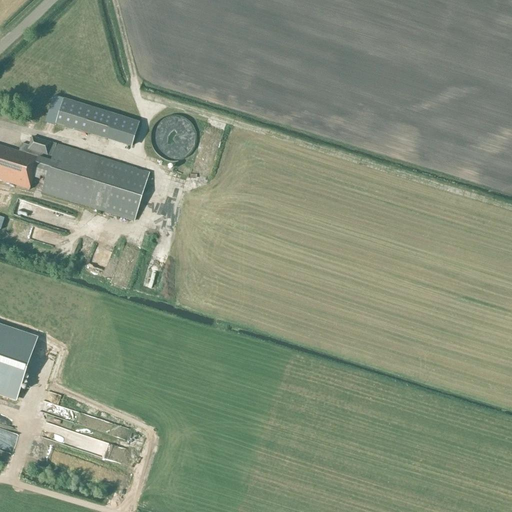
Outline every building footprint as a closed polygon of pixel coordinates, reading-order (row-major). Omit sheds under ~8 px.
[(139,122),(64,99),(56,125),(131,148),(139,122)] [(23,124),(24,118),(12,116),(10,122),(23,124)] [(197,142),(197,140),(197,137),(196,134),(196,132),(194,129),(193,127),(191,124),(189,122),(186,120),(183,119),(180,118),(177,117),(174,117),(171,117),(168,118),(166,118),(164,119),(161,121),(159,122),(157,124),(156,126),(154,129),(153,132),(152,135),(152,138),(152,141),(152,144),(153,147),(154,150),(156,153),(157,155),(159,157),(161,158),(164,160),(166,161),(168,162),(171,162),(174,162),(177,162),(180,162),(183,160),(186,159),(189,157),(191,155),(193,153),(194,150),(196,147),(196,145),(197,142)] [(0,181),(30,190),(39,159),(51,163),(41,193),(157,229),(172,181),(32,138),(29,146),(24,145),(21,153),(0,146),(0,181)] [(12,187),(0,183),(0,204),(6,206),(12,187)] [(38,338),(0,325),(0,396),(16,402),(38,338)]
